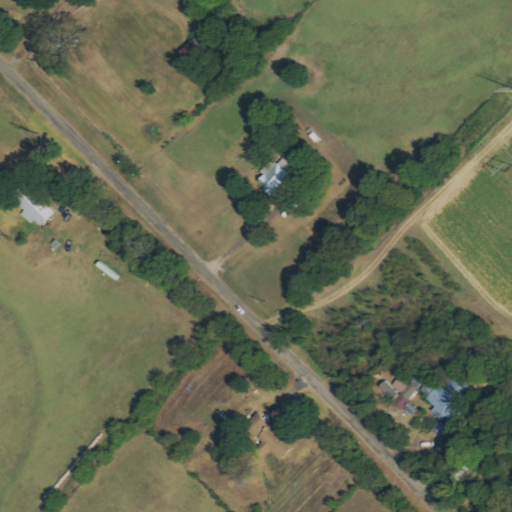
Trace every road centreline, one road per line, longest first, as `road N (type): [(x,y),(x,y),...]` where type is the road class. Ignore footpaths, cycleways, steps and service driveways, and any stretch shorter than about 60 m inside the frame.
road 1 (residential): [(428,511),(0,75)]
road 2 (track): [(251,331),(351,280),(427,198),(511,126)]
